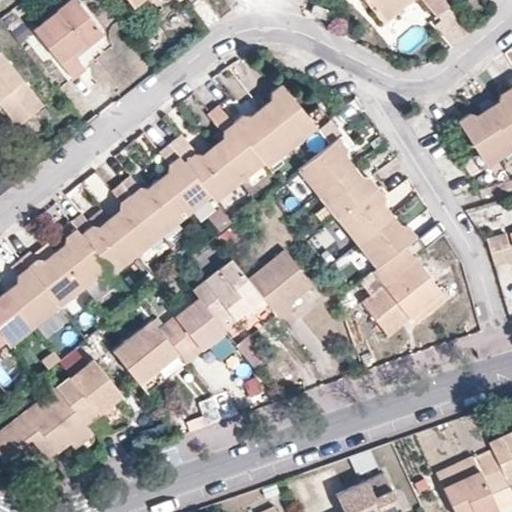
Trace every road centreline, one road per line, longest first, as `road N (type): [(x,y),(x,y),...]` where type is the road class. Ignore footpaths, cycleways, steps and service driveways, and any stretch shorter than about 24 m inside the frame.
road 1 (residential): [(94,511),(511,366)]
road 2 (residential): [(366,63),(299,35),(239,29),(0,215)]
road 3 (residential): [(494,323),(477,257),(377,100),(366,63)]
road 4 (residential): [(511,15),(446,70),(391,77),(366,63)]
